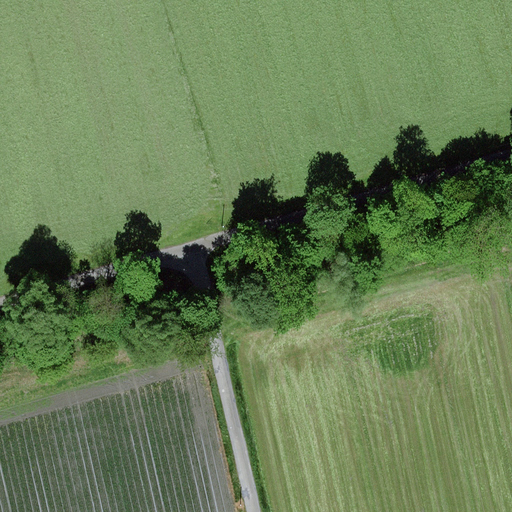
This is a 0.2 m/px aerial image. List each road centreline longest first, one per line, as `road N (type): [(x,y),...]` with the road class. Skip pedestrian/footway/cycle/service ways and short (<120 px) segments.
road 1 (unclassified): [(0,301),(511,155)]
road 2 (track): [(255,511),(194,246)]
